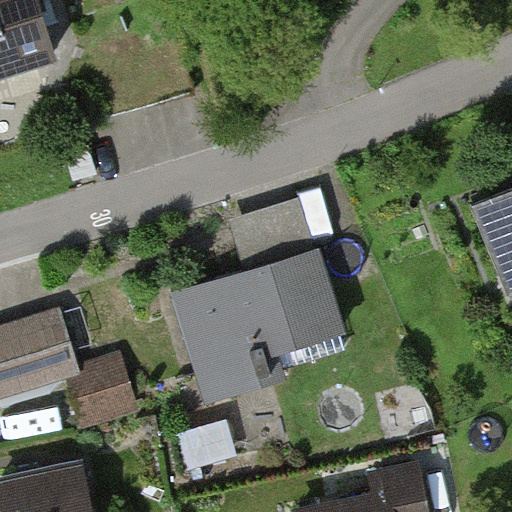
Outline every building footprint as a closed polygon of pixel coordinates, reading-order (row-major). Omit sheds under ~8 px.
[(0,0),(0,65),(52,50),(37,0),(0,0)] [(197,91),(181,35),(92,61),(109,117),(197,91)] [(511,204),(496,211),(511,248),(511,204)] [(318,247),(179,291),(205,373),(229,365),(235,384),(286,368),(280,349),(345,329),(318,247)] [(0,391),(78,368),(60,312),(0,330),(0,391)] [(136,406),(121,358),(86,369),(101,417),(136,406)] [(94,511),(84,463),(1,480),(7,511),(94,511)] [(430,511),(426,492),(327,511),(430,511)]
